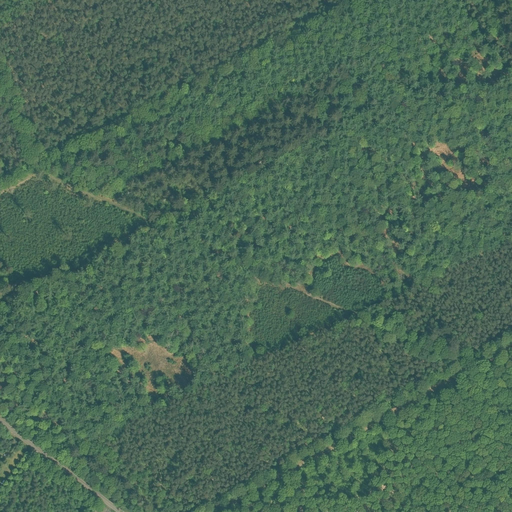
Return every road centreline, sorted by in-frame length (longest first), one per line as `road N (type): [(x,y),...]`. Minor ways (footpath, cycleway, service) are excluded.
road 1 (track): [(468,369),(40,164),(0,64)]
road 2 (track): [(0,185),(365,0)]
road 3 (track): [(212,511),(511,345)]
road 4 (track): [(243,261),(511,145)]
road 5 (track): [(350,312),(403,278),(511,230)]
road 6 (unclassified): [(120,511),(0,420)]
